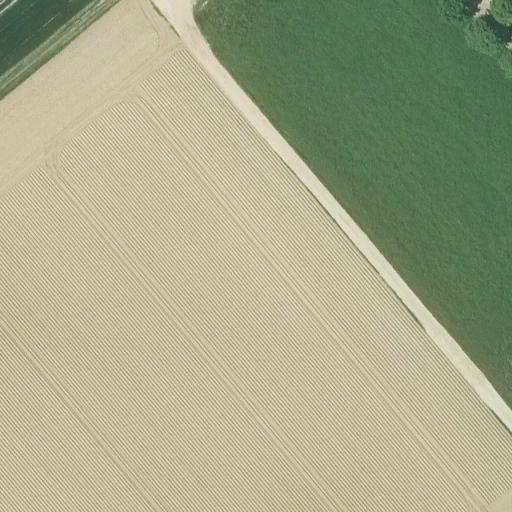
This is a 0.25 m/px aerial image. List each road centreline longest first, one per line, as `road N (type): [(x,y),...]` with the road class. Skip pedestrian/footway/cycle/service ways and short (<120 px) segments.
road 1 (track): [(160,0),(511,419)]
road 2 (track): [(105,0),(0,89)]
